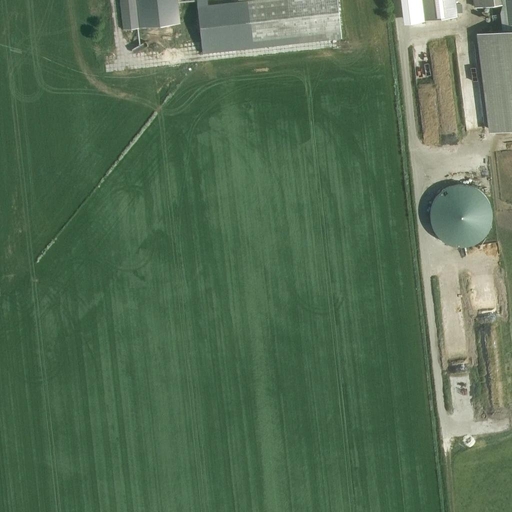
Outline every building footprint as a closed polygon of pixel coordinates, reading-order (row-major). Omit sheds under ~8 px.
[(120,0),(124,29),(139,27),(180,22),(177,0),(120,0)] [(207,0),(196,0),(202,54),(342,38),(337,0),(251,0),(208,5),(207,0)] [(421,0),(424,20),(457,17),(454,0),(421,0)] [(511,29),(492,32),(482,33),(495,131),(511,128),(511,29)] [(423,190),(425,190),(425,195),(435,196),(436,179),(423,179),(423,190)] [(431,235),(430,236),(431,239),(431,249),(436,249),(436,245),(445,241),(445,238),(451,238),(474,230),(474,221),(467,200),(470,199),(470,192),(462,192),(462,195),(450,195),(454,206),(451,207),(445,207),(445,197),(444,194),(436,196),(436,200),(427,200),(434,197),(430,197),(423,200),(426,206),(432,206),(431,235)]
